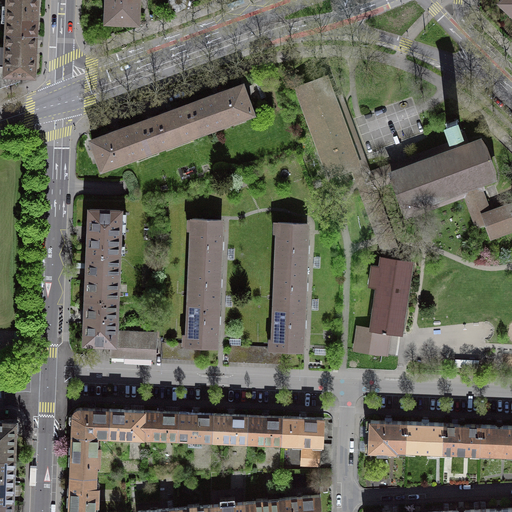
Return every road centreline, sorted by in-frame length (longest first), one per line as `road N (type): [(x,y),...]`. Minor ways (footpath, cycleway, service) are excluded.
road 1 (residential): [(347,386),(47,373)]
road 2 (tertiary): [(47,373),(59,98)]
road 3 (residential): [(344,496),(511,488)]
road 4 (residential): [(347,386),(511,393)]
road 5 (residential): [(354,29),(506,89)]
road 6 (secondary): [(211,43),(59,98)]
road 7 (tertiary): [(42,511),(47,385)]
